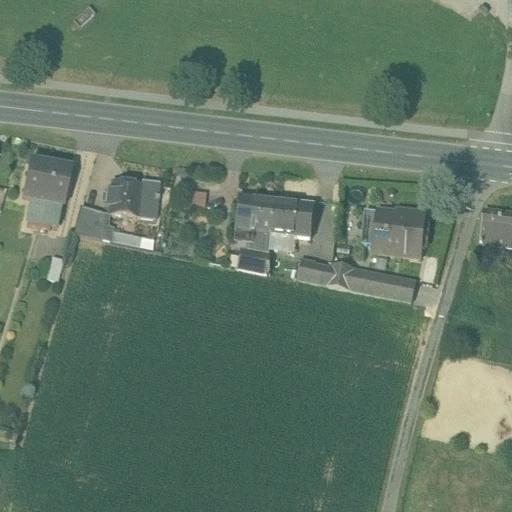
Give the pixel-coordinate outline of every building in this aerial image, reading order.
[(71,174),(29,165),(22,201),(32,203),(26,229),(49,233),(54,207),(64,209),(71,174)] [(159,187),(141,185),(141,189),(112,185),(111,194),(107,193),(105,209),(109,209),(109,218),(137,221),(137,223),(155,225),(159,187)] [(206,196),(184,194),(183,207),(205,209),(206,196)] [(275,204),(237,199),(234,233),(236,234),(234,244),(248,245),(249,235),(271,237),(275,204)] [(315,208),(275,204),(271,237),(311,242),(315,208)] [(104,217),(81,210),(73,238),(101,244),(104,217)] [(426,218),(396,214),(395,217),(365,214),(361,247),(374,249),(373,256),(421,262),(426,218)] [(511,216),(485,214),(481,246),(511,249),(511,216)] [(270,258),(240,253),(236,271),(270,278),(270,275),(270,261),(270,258)] [(63,264),(52,261),(46,282),(57,285),(63,264)] [(332,272),(314,269),(315,267),(287,261),(287,264),(270,261),(270,275),(273,276),(272,278),(328,290),(332,272)] [(416,286),(353,273),(353,272),(333,268),(332,272),(328,290),(411,307),(416,286)]
